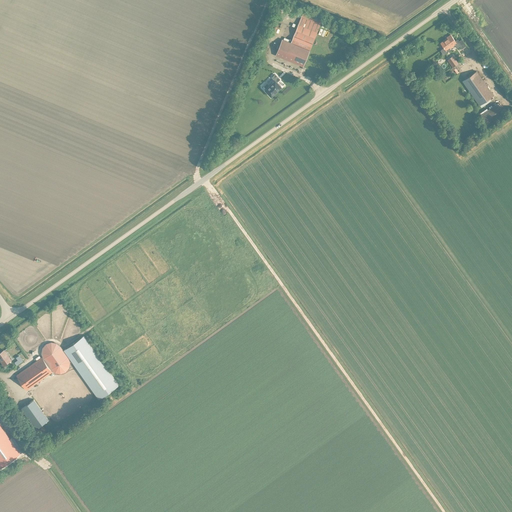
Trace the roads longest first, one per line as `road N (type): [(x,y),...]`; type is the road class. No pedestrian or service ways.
road 1 (unclassified): [(8,318),(456,0)]
road 2 (unknown): [(206,177),(443,511)]
